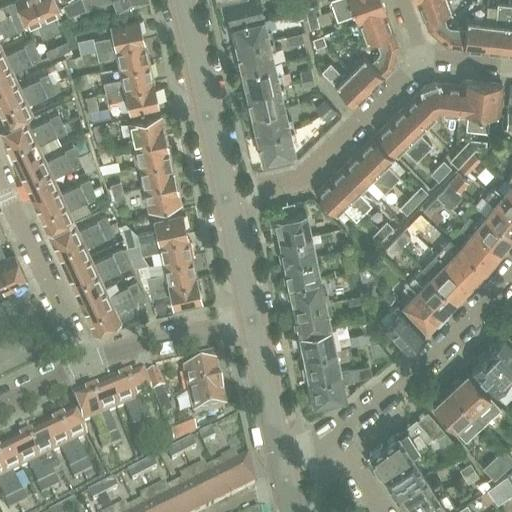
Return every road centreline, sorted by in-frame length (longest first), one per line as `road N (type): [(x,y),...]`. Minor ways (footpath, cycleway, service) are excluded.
road 1 (residential): [(226,197),(310,173),(423,57)]
road 2 (residential): [(336,435),(452,339),(511,271)]
road 3 (tertiary): [(226,197),(179,0)]
road 4 (residential): [(82,360),(0,182)]
road 5 (residential): [(82,360),(252,318)]
road 6 (tertiary): [(281,457),(252,318)]
road 7 (tertiary): [(252,318),(226,197)]
